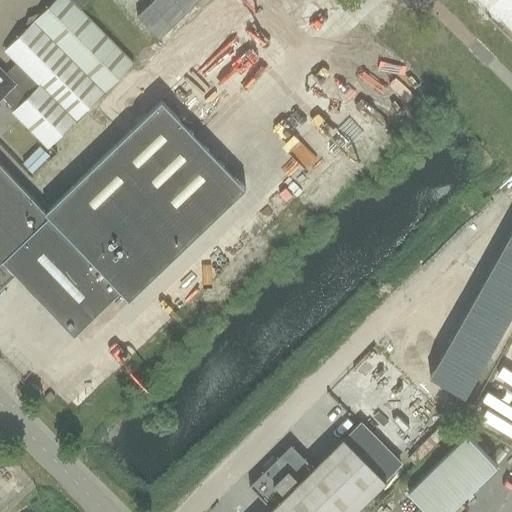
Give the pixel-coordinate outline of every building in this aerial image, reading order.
[(49,147),(104,92),(134,63),(80,8),(87,0),(55,0),(6,50),(18,62),(6,73),(0,66),(0,99),(3,96),(15,108),(13,111),(49,147)] [(154,0),(138,17),(160,40),(199,0),(154,0)] [(0,291),(17,275),(75,335),(122,291),(130,299),(246,188),(163,100),(46,211),(0,162),(0,291)] [(511,226),(426,383),(463,403),(511,312),(511,226)] [(448,511),(497,466),(467,435),(409,490),(429,511),(448,511)] [(272,508),(268,511),(354,511),(387,480),(344,437),(314,467),(292,444),(250,486),(272,508)]
